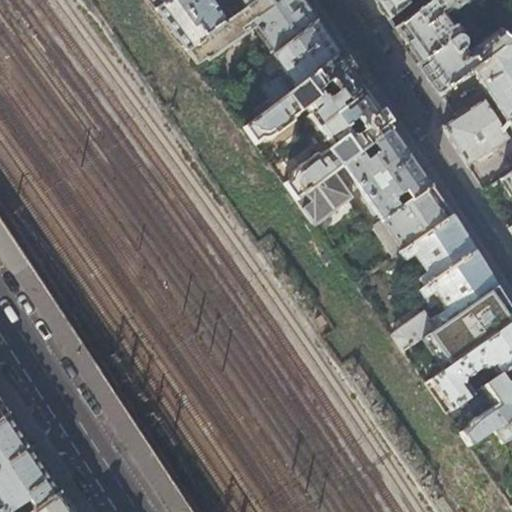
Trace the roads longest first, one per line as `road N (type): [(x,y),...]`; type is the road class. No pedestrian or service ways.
road 1 (residential): [(327,0),(511,277)]
road 2 (secondary): [(0,309),(129,511)]
